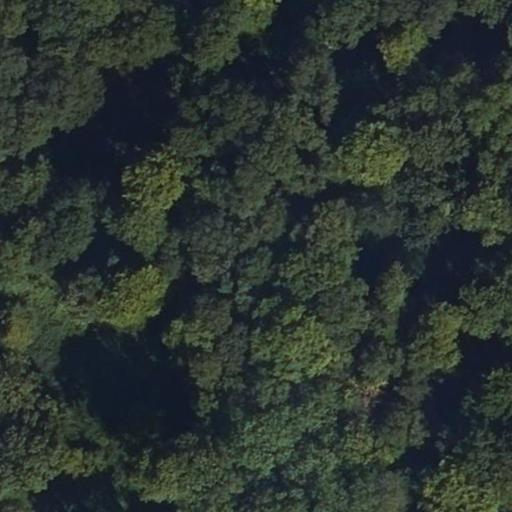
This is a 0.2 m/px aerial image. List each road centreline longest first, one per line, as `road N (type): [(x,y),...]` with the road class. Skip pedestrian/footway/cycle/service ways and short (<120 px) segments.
road 1 (unknown): [(333,0),(255,214),(256,431)]
road 2 (unknown): [(256,431),(351,511)]
